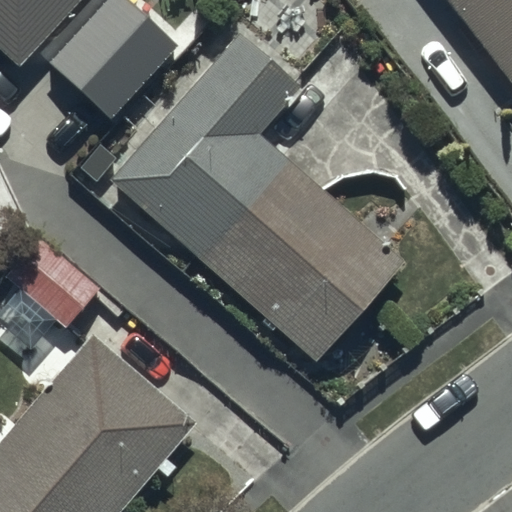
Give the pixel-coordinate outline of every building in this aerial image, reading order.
[(0,0),(0,58),(19,77),(41,55),(112,124),(183,51),(130,0),(0,0)] [(511,0),(447,0),(511,82),(511,0)] [(238,38),(110,183),(316,365),(403,266),(260,140),(301,93),(238,38)] [(45,239),(9,280),(67,331),(103,290),(45,239)] [(194,428),(91,341),(0,449),(0,511),(126,511),(157,476),(167,484),(177,472),(165,462),(194,428)]
